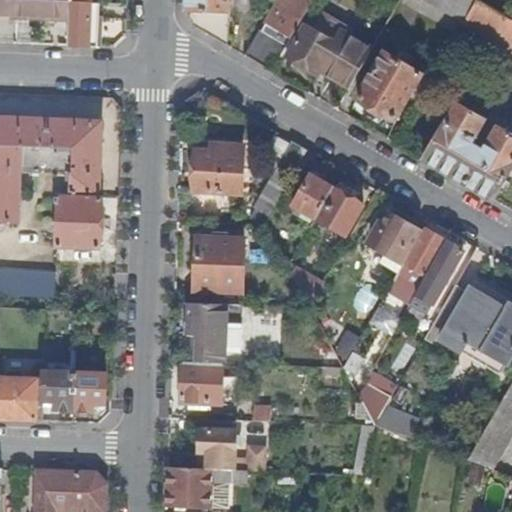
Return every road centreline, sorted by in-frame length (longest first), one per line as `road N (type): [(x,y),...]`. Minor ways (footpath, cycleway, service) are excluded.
road 1 (residential): [(511,240),(190,54),(156,53)]
road 2 (residential): [(155,69),(137,447)]
road 3 (residential): [(155,69),(0,63)]
road 4 (residential): [(0,442),(137,447)]
